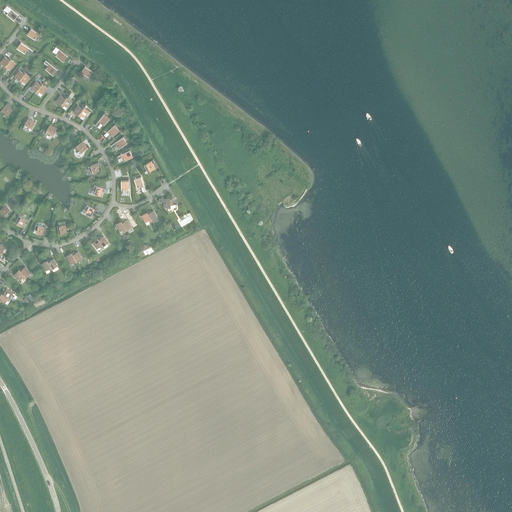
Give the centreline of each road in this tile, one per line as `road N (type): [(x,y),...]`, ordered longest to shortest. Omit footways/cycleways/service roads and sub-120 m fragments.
road 1 (tertiary): [(58,511),(0,381)]
road 2 (unclassified): [(113,203),(113,174),(99,145),(87,131),(41,111)]
